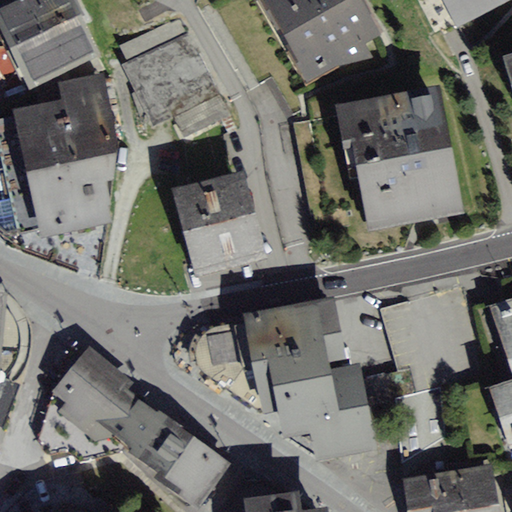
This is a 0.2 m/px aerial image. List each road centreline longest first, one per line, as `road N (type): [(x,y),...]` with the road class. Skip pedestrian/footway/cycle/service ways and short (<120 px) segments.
road 1 (residential): [(83,319),(181,317),(511,245)]
road 2 (residential): [(83,319),(351,511)]
